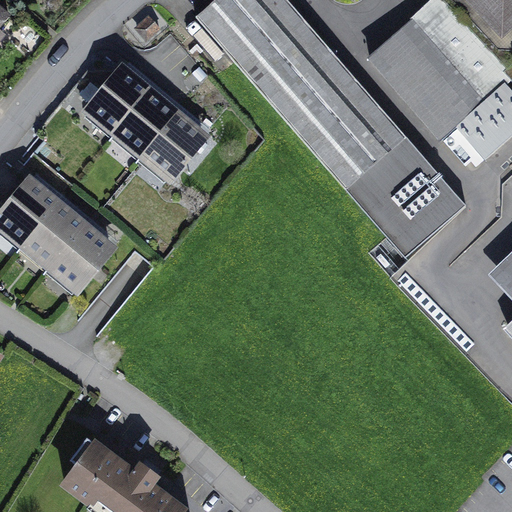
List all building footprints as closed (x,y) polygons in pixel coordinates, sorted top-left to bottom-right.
[(466,207),(285,0),(216,0),(196,18),(406,259),(466,207)] [(511,0),(439,0),(449,10),(427,30),(416,19),(371,58),(445,142),(458,130),(485,161),(511,136),(511,92),(499,78),(505,74),(511,82),(511,0)] [(0,30),(10,19),(0,10),(0,30)] [(161,29),(151,18),(138,30),(148,41),(161,29)] [(150,94),(123,72),(91,110),(118,133),(150,94)] [(177,117),(150,94),(118,133),(144,155),(177,117)] [(204,139),(177,117),(144,155),(171,178),(204,139)] [(30,183),(0,219),(0,223),(25,244),(57,205),(30,183)] [(57,205),(25,244),(52,267),(84,228),(57,205)] [(84,228),(52,267),(79,289),(111,250),(84,228)] [(511,323),(502,332),(511,342),(511,323)] [(135,475),(87,440),(71,462),(79,468),(65,486),(93,506),(95,503),(106,511),(184,511),(151,487),(157,479),(141,467),(135,475)]
